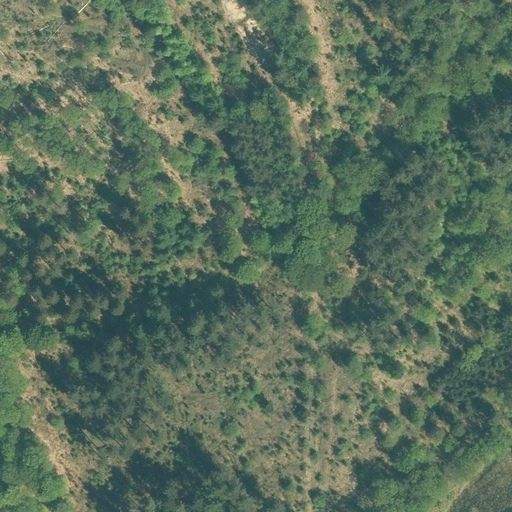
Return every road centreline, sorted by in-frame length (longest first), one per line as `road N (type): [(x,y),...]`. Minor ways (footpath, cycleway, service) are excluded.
road 1 (track): [(0,324),(138,311),(216,278),(313,205),(511,2)]
road 2 (track): [(229,0),(280,75),(308,157),(316,292),(313,511)]
